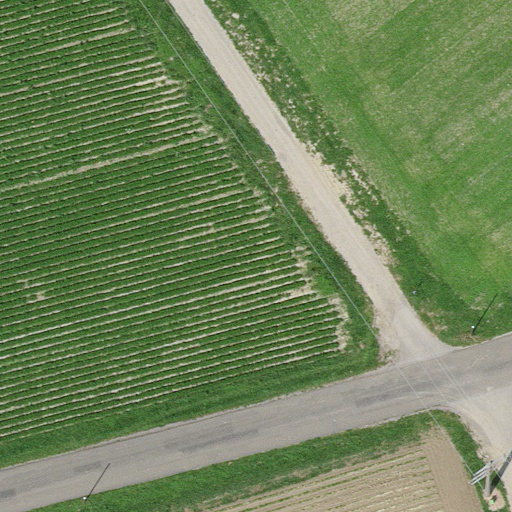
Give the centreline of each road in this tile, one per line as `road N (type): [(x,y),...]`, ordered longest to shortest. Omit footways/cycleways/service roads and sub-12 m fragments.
road 1 (track): [(181,0),(416,340),(498,411),(511,455)]
road 2 (unclassified): [(0,504),(511,358)]
